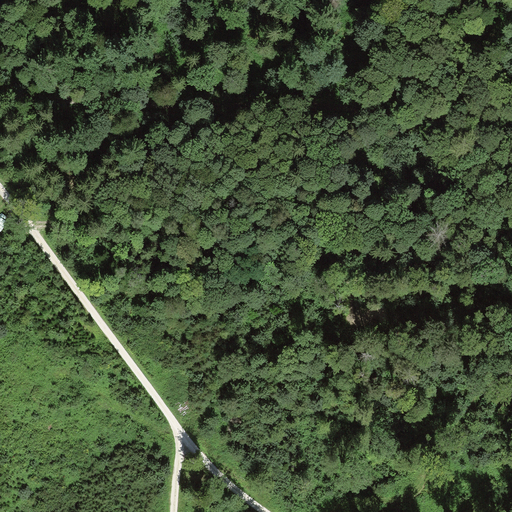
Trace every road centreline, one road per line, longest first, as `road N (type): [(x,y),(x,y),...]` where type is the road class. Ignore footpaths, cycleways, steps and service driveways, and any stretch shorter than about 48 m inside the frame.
road 1 (track): [(0,101),(331,108),(438,127),(511,161)]
road 2 (track): [(267,511),(179,439),(0,187)]
road 3 (track): [(19,216),(188,245),(293,244),(328,261),(357,300)]
road 4 (track): [(315,511),(369,492),(432,453),(511,374)]
